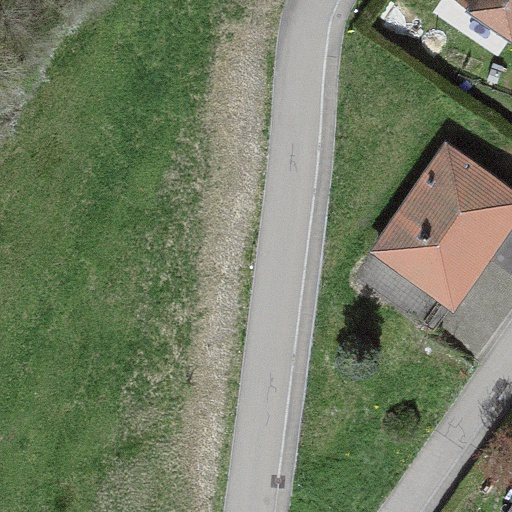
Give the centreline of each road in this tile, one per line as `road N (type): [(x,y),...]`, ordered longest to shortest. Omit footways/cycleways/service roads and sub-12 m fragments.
road 1 (residential): [(333,0),(310,50),(259,511)]
road 2 (residential): [(414,511),(511,373)]
